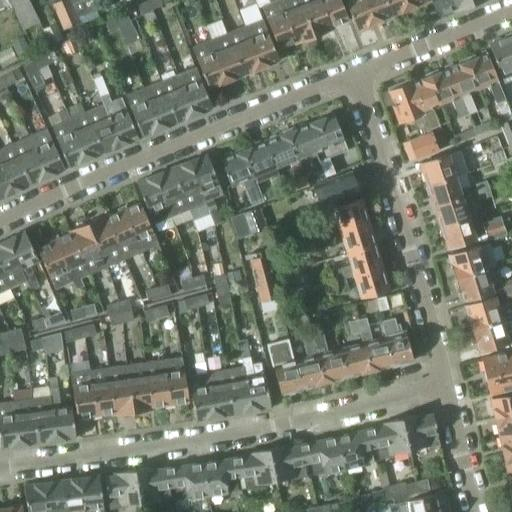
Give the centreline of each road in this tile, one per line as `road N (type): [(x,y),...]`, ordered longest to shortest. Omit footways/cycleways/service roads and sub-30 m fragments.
road 1 (residential): [(449,384),(281,426),(0,466)]
road 2 (residential): [(0,226),(359,76)]
road 3 (residential): [(359,76),(449,384)]
road 4 (residential): [(511,13),(359,76)]
road 5 (residential): [(449,384),(476,511)]
